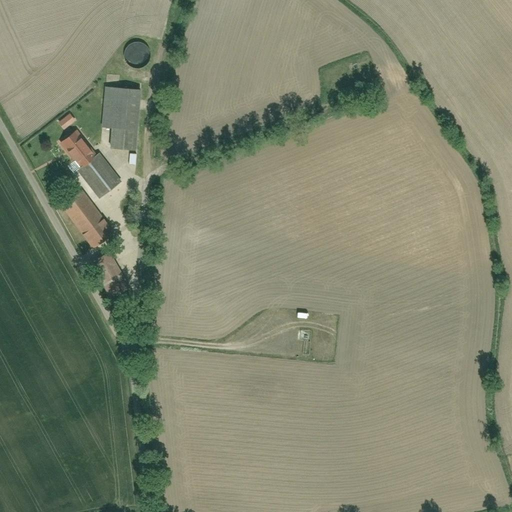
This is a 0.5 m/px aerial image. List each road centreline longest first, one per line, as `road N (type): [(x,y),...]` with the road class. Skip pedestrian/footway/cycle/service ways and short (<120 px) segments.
road 1 (unclassified): [(148,511),(130,355),(0,123)]
road 2 (track): [(146,181),(328,108),(344,87)]
road 3 (track): [(146,181),(155,72),(168,45)]
